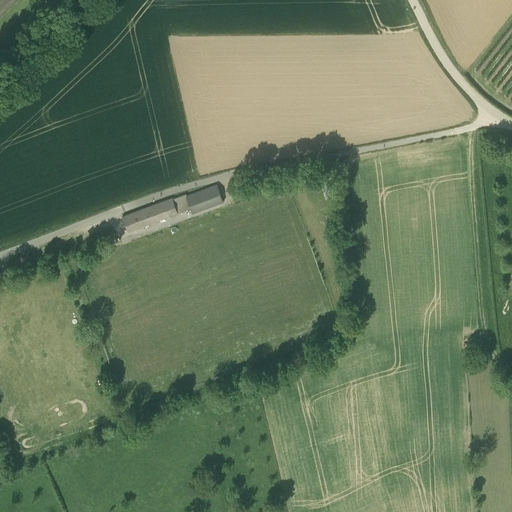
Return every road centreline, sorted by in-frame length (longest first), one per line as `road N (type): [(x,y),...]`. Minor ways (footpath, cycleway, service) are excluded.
road 1 (unclassified): [(0,255),(204,180),(498,116)]
road 2 (unclassified): [(498,116),(452,72),(412,0)]
